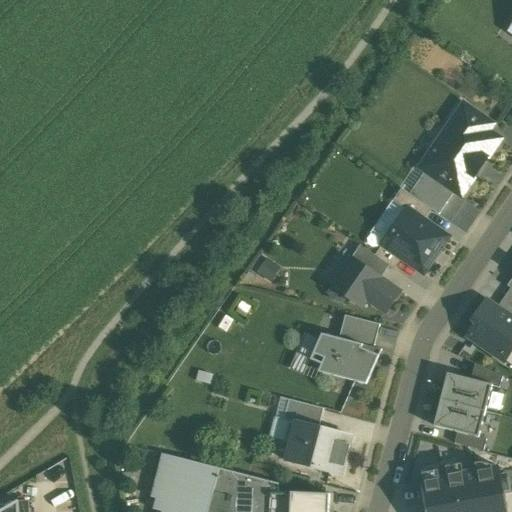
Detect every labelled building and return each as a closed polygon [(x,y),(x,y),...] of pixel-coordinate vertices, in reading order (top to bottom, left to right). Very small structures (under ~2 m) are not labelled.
[(476,116),(464,108),(445,135),(444,134),(431,153),(436,156),(425,172),(455,192),(461,197),(474,178),(475,178),(476,176),(475,176),(486,160),(487,160),(488,159),(487,159),(500,140),(488,132),(493,125),(477,114),(476,116)] [(455,192),(425,172),(409,195),(431,210),(439,215),(455,192)] [(409,195),(401,189),(393,201),(406,210),(407,209),(424,221),(431,210),(409,195)] [(406,210),(382,245),(402,259),(423,274),(448,238),(424,221),(407,209),(406,210)] [(402,259),(382,245),(375,256),(390,266),(395,270),(402,259)] [(375,256),(360,246),(351,258),(381,279),(390,266),(375,256)] [(381,279),(351,258),(332,287),(332,288),(328,293),(334,301),(342,303),(346,297),(361,308),(366,300),(386,314),(401,292),(381,279)] [(511,289),(497,309),(511,318),(511,289)] [(477,323),(468,337),(504,361),(511,350),(511,318),(497,309),(487,302),(474,321),(477,323)] [(380,325),(345,316),(339,339),(374,348),(380,325)] [(339,339),(322,335),(310,360),(322,365),(318,373),(366,385),(382,350),(374,348),(339,339)] [(475,367),(471,381),(500,388),(502,378),(475,367)] [(471,381),(449,376),(442,402),(486,413),(493,387),(471,381)] [(324,409),(280,398),(275,418),(288,422),(289,421),(296,423),(319,428),(324,409)] [(486,413),(442,402),(436,428),(459,433),(480,439),(486,413)] [(289,421),(288,422),(283,442),(291,444),(296,423),(289,421)] [(319,428),(296,423),(291,444),(287,461),(341,475),(351,437),(319,428)] [(486,441),(459,433),(456,445),(482,452),(486,441)] [(208,511),(220,469),(162,454),(151,498),(156,499),(153,510),(160,511),(208,511)] [(508,511),(505,494),(511,493),(508,476),(502,477),(500,468),(480,472),(479,470),(442,477),(442,479),(421,483),(426,511),(508,511)] [(279,484),(220,469),(208,511),(290,511),(291,493),(278,493),(279,484)] [(328,511),(330,495),(291,493),(290,511),(328,511)] [(19,511),(19,500),(0,511),(19,511)]
